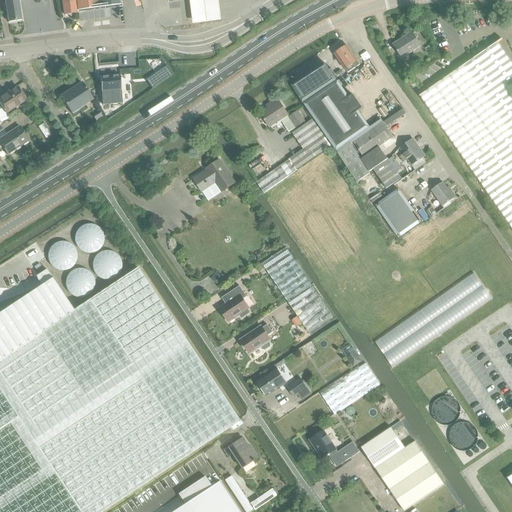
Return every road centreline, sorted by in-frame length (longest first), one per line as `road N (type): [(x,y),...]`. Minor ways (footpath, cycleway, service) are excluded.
road 1 (unclassified): [(94,175),(322,511)]
road 2 (primary): [(0,210),(337,0)]
road 3 (unclassified): [(346,17),(94,175)]
road 4 (unclassified): [(346,17),(511,255)]
road 5 (tertiary): [(0,52),(163,41)]
